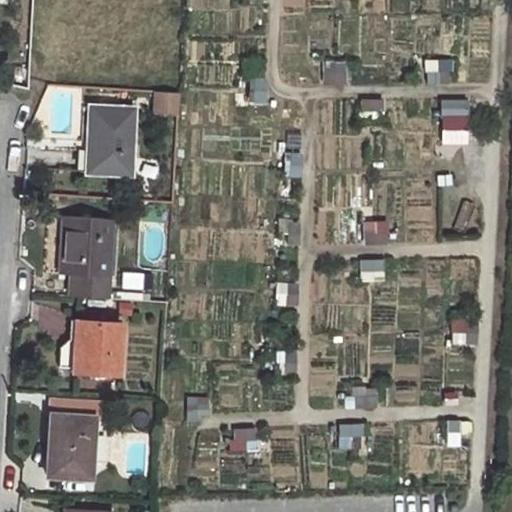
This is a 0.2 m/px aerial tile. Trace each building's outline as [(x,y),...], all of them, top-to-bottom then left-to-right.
[(423,84),(451,84),(451,59),(423,60),(423,84)] [(324,86),(347,84),(346,60),(323,62),(324,86)] [(249,84),(251,103),(267,102),(265,82),(249,84)] [(154,91),(151,113),(177,117),(180,95),(154,91)] [(359,100),(359,112),(383,110),(382,98),(359,100)] [(440,100),(442,145),(469,144),(467,98),(440,100)] [(132,109),(89,107),(85,151),(81,150),(79,172),(130,174),(132,109)] [(285,153),(283,177),(300,178),(302,154),(285,153)] [(112,219),(62,215),(57,274),(69,274),(67,294),(107,297),(112,219)] [(389,243),(388,221),(363,222),(364,245),(389,243)] [(384,281),(384,259),(360,259),(360,281),(384,281)] [(275,306),(295,306),(296,284),(276,283),(275,306)] [(451,318),(449,334),(475,336),(476,321),(451,318)] [(120,323),(69,320),(69,338),(60,348),(58,366),(72,367),(72,372),(118,374),(120,323)] [(349,386),(346,406),(374,410),(377,390),(349,386)] [(187,420),(210,418),(208,396),(185,397),(187,420)] [(91,417),(50,414),(45,475),(87,479),(91,417)] [(447,420),(446,446),(461,447),(461,420),(447,420)] [(337,448),(363,449),(364,424),(338,424),(337,448)] [(257,452),(257,428),(231,428),(231,451),(257,452)] [(123,438),(123,474),(148,474),(148,439),(123,438)]
